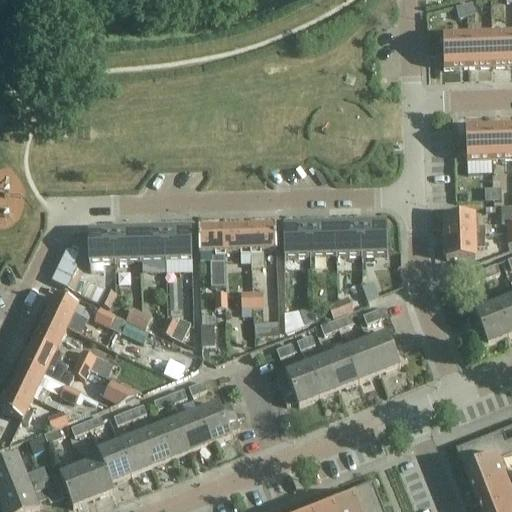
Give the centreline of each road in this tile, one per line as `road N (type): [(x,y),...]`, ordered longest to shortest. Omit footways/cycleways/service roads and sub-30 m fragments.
road 1 (residential): [(0,348),(70,207),(414,197)]
road 2 (residential): [(162,511),(408,414)]
road 3 (residential): [(456,395),(419,292),(414,197)]
